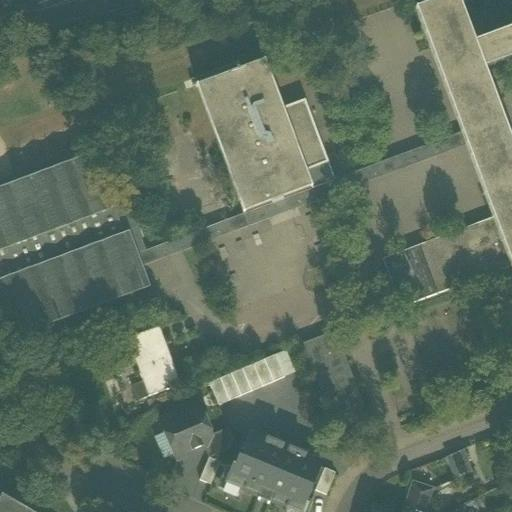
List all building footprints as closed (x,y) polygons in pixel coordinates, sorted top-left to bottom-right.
[(467,149),(493,220),(511,268),(511,270),(511,269),(511,147),(483,70),(474,45),(457,0),(446,0),(416,11),(461,134),(467,149)] [(511,30),(474,45),(483,70),(511,59),(511,30)] [(304,102),(282,110),(264,62),(263,62),(262,62),(197,86),(197,87),(195,87),(243,214),(244,214),(310,189),(311,189),(305,173),(327,165),(304,102)] [(129,204),(116,209),(139,272),(467,149),(461,134),(334,182),(327,165),(305,173),(311,189),(312,190),(147,251),(129,204)] [(0,196),(0,289),(18,336),(146,289),(139,272),(116,209),(98,160),(0,196)] [(400,309),(511,268),(493,220),(382,261),(400,309)] [(140,372),(150,398),(181,387),(160,331),(133,341),(144,371),(140,372)] [(323,336),(304,342),(309,359),(329,352),(323,336)] [(129,342),(140,372),(144,371),(133,341),(129,342)] [(208,385),(218,407),(284,379),(274,356),(208,385)] [(134,401),(144,399),(138,376),(128,378),(134,401)] [(160,424),(176,460),(203,449),(204,448),(210,437),(197,408),(190,411),(184,408),(168,415),(165,422),(160,424)] [(228,451),(233,441),(228,429),(210,437),(204,448),(203,449),(208,460),(228,451)] [(232,468),(225,486),(258,499),(257,502),(259,502),(260,499),(268,503),(267,506),(268,506),(269,504),(289,511),(301,511),(321,465),(308,460),(310,457),(262,438),(261,440),(250,436),(251,433),(249,433),(235,469),(232,468)] [(443,459),(452,483),(472,473),(464,452),(443,459)] [(199,482),(210,486),(219,464),(208,460),(199,482)] [(314,492),(325,497),(335,475),(324,470),(314,492)] [(412,483),(402,511),(425,511),(427,510),(433,490),(412,483)] [(0,511),(27,511),(2,497),(0,499),(0,511)]
